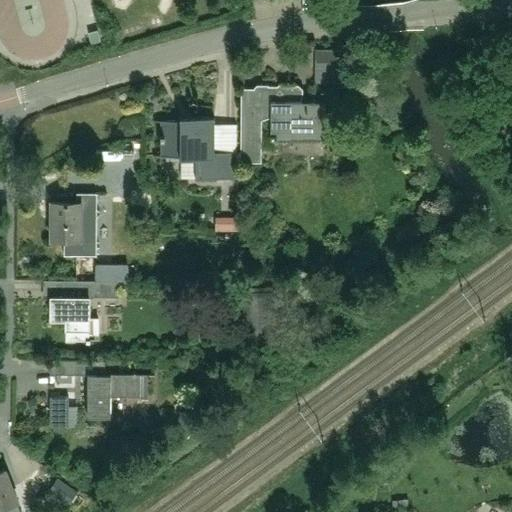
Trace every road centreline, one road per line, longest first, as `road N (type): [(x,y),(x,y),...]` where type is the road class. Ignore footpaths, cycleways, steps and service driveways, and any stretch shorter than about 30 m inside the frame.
road 1 (residential): [(0,102),(278,29),(355,18)]
road 2 (unclassified): [(355,18),(496,0)]
